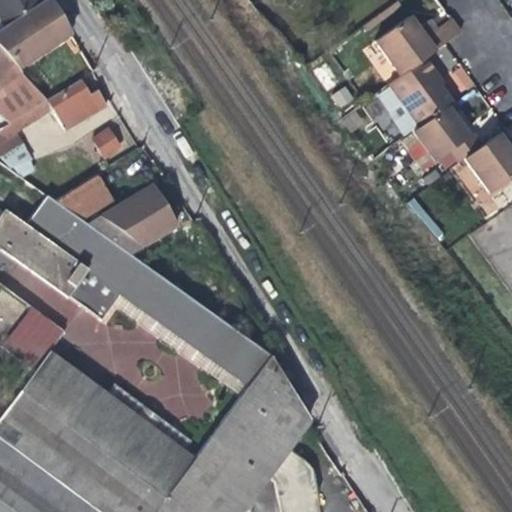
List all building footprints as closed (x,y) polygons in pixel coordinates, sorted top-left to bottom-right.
[(62,23),(48,0),(46,0),(0,32),(0,53),(18,74),(71,38),(62,23)] [(0,0),(0,17),(4,25),(41,2),(39,0),(0,0)] [(375,46),(400,80),(425,62),(434,56),(460,36),(450,22),(437,32),(434,27),(431,21),(416,30),(409,21),(375,46)] [(0,89),(1,91),(21,78),(18,74),(0,53),(0,89)] [(431,79),(436,76),(425,62),(400,80),(389,89),(420,132),(447,111),(453,107),(440,90),(431,79)] [(450,71),(458,92),(471,87),(463,66),(450,71)] [(34,86),(42,100),(43,102),(71,84),(61,69),(34,86)] [(440,82),(436,76),(431,79),(440,90),(444,87),(440,82)] [(0,119),(5,124),(42,100),(21,78),(1,91),(0,91),(0,119)] [(79,82),(0,131),(0,166),(7,171),(24,160),(9,136),(50,112),(63,133),(84,120),(105,108),(95,93),(89,98),(79,82)] [(338,109),(353,98),(344,86),(329,96),(338,109)] [(458,167),(463,163),(482,149),(477,142),(473,136),(468,140),(447,111),(420,132),(413,136),(435,166),(449,155),(458,167)] [(113,126),(92,133),(101,158),(122,152),(113,126)] [(501,136),(482,149),(463,163),(489,198),(511,180),(511,159),(507,153),(511,150),(501,136)] [(84,184),(52,204),(64,213),(91,197),(84,184)] [(131,201),(85,228),(125,256),(174,228),(152,189),(131,201)] [(242,511),(309,423),(270,360),(125,256),(85,228),(64,213),(52,204),(45,199),(24,229),(87,275),(97,282),(113,295),(245,390),(192,462),(47,355),(0,418),(0,445),(90,511),(242,511)] [(511,203),(470,234),(511,290),(511,203)] [(75,292),(87,275),(24,229),(0,211),(0,253),(64,300),(73,290),(75,292)] [(103,306),(113,295),(97,282),(88,295),(103,306)] [(33,305),(1,342),(31,368),(63,332),(33,305)] [(0,511),(90,511),(0,445),(0,511)]
